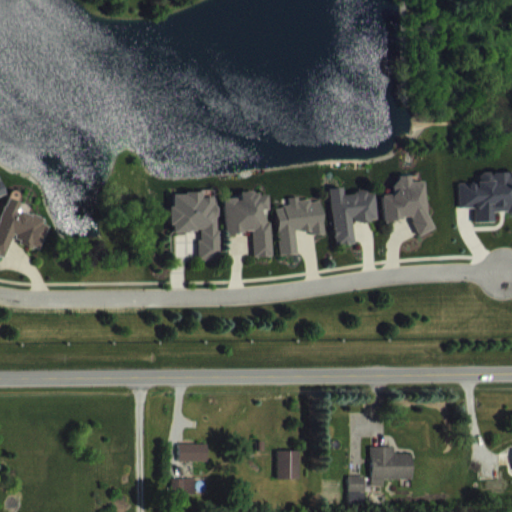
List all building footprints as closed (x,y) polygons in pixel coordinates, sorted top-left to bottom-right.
[(459,198),(460,223),(474,222),(475,237),(494,236),(494,227),(511,226),(511,186),(480,188),(480,196),(459,198)] [(423,195),(410,197),(410,190),(394,191),(396,209),(383,210),(385,237),(393,236),(402,232),(410,232),(417,251),(433,244),(433,243),(426,226),(423,195)] [(330,203),(336,261),(355,259),(353,238),(378,235),(375,206),(344,209),(344,202),(330,203)] [(200,275),(220,275),(218,212),(204,212),(203,207),(174,208),(174,220),(172,220),(172,247),(199,246),(200,275)] [(226,248),(253,247),(254,272),(273,271),(271,237),(269,237),(268,207),(241,208),(241,213),(225,214),(226,248)] [(0,234),(0,270),(6,273),(13,251),(21,254),(19,258),(40,266),(50,236),(19,226),(22,217),(8,212),(0,234)] [(281,270),(299,269),(297,246),(312,245),(312,250),(325,249),(322,215),(300,217),(300,212),(290,213),(290,221),(277,222),(281,270)] [(180,476),(209,476),(209,458),(180,459),(180,476)] [(412,468),(395,469),(395,461),(372,462),(372,501),(385,500),(385,494),(413,493),(412,468)] [(300,466),(278,465),(278,494),(300,494),(300,466)] [(365,511),(366,491),(349,491),(349,511),(365,511)] [(197,494),(172,494),(172,509),(197,509),(197,494)]
